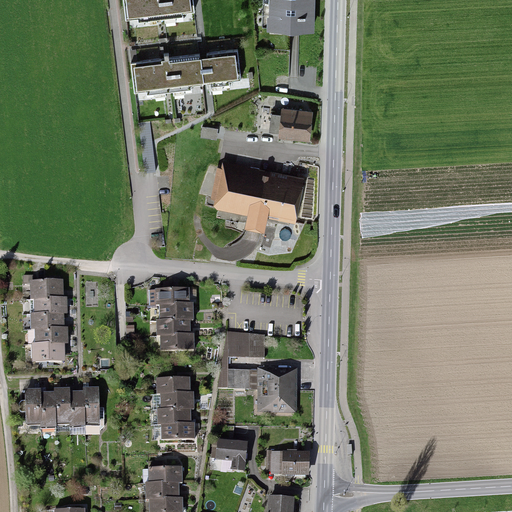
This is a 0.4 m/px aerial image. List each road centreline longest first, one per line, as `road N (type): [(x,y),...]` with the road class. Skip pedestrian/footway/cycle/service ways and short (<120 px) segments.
road 1 (primary): [(330,281),(337,0)]
road 2 (residential): [(330,281),(133,259),(111,269)]
road 3 (primary): [(323,496),(330,281)]
road 4 (secondary): [(323,496),(511,486)]
road 5 (track): [(15,511),(0,338)]
